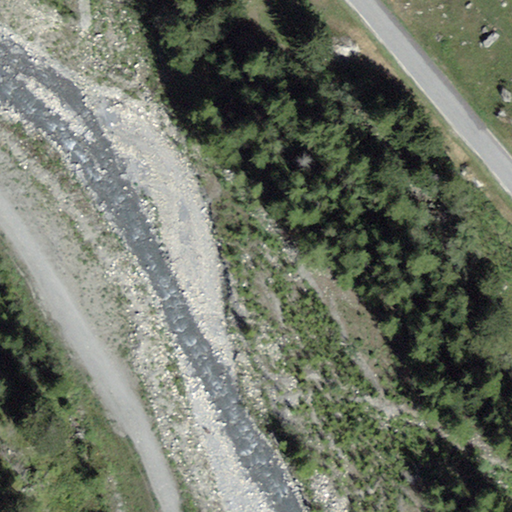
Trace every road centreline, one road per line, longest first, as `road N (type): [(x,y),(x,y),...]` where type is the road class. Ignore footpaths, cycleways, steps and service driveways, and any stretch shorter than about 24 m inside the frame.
road 1 (track): [(175,511),(149,447),(0,213)]
road 2 (tertiary): [(364,0),(511,176)]
